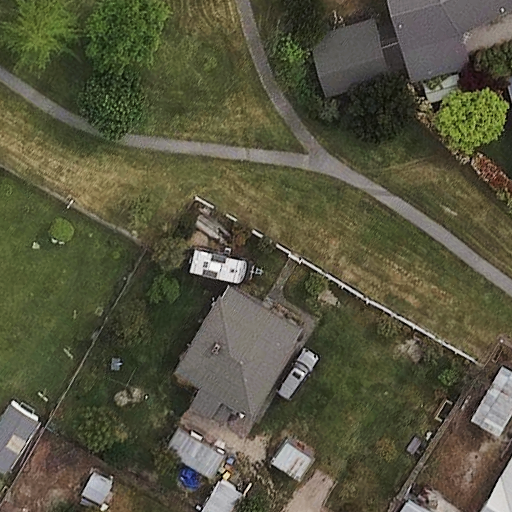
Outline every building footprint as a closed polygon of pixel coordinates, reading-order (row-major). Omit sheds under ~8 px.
[(511,0),(383,0),(407,89),(473,72),(463,33),(511,5),(511,0)] [(220,281),(170,372),(253,417),(303,327),(220,281)] [(511,433),(511,373),(506,370),(474,424),(506,443),(511,433)] [(21,399),(0,431),(0,461),(23,477),(58,422),(21,399)] [(236,451),(181,419),(160,456),(215,488),(236,451)] [(325,439),(294,427),(280,467),(311,478),(325,439)] [(511,511),(511,470),(487,511),(511,511)] [(449,511),(412,490),(399,511),(449,511)]
